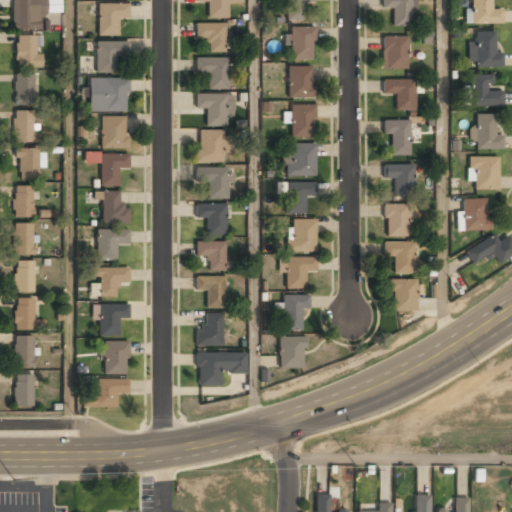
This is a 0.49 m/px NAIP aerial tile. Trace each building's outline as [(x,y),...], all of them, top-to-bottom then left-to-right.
[(11,0),(11,31),(43,31),(43,0),(11,0)] [(227,19),(227,4),(241,4),(241,0),(194,0),(194,3),(206,3),(206,19),(227,19)] [(303,2),(314,2),(313,0),(285,0),(286,20),(303,20),(303,2)] [(381,0),(381,8),(391,8),(391,27),(409,27),(409,0),(381,0)] [(468,0),(468,23),(500,23),(500,8),(490,8),(490,0),(468,0)] [(96,5),(96,37),(117,37),(117,19),(127,19),(127,5),(96,5)] [(193,24),(193,41),(206,40),(206,53),(224,53),(224,24),(193,24)] [(312,60),(312,27),(288,27),(288,60),(312,60)] [(466,42),(466,66),(501,66),(501,52),(493,52),(493,31),(474,31),(474,42),(466,42)] [(40,67),(40,54),(35,54),(35,36),(13,36),(13,67),(40,67)] [(406,37),(381,37),(381,69),(406,69),(406,37)] [(127,42),(95,42),(95,74),(115,74),(115,58),(127,58),(127,42)] [(227,90),(227,59),(194,59),(194,74),(206,74),(206,90),(227,90)] [(287,98),(310,98),(310,66),(287,66),(287,98)] [(32,106),(32,73),(13,73),(13,106),(32,106)] [(501,106),(501,90),(489,90),(489,75),(469,75),(469,86),(463,86),(463,106),(501,106)] [(126,112),(126,79),(87,79),(87,112),(126,112)] [(381,94),(393,94),(394,112),(414,112),(414,80),(381,80),(381,94)] [(232,117),(232,95),(194,95),(194,108),(205,108),(205,126),(225,126),(225,117),(232,117)] [(289,138),(312,138),(312,105),(289,105),(289,138)] [(12,111),(12,143),(32,143),(32,111),(12,111)] [(468,126),(468,141),(474,141),(474,150),(501,150),(501,134),(492,134),(492,114),(474,114),(474,126),(468,126)] [(126,117),(99,117),(99,148),(126,148),(126,117)] [(389,156),(408,156),(408,121),(381,121),(381,135),(389,135),(389,156)] [(195,163),(223,163),(223,131),(195,131),(195,163)] [(313,143),(290,143),(290,153),(282,153),(282,176),(313,176),(313,143)] [(38,179),(38,148),(16,148),(16,179),(38,179)] [(85,153),(85,162),(98,162),(98,185),(117,185),(117,167),(126,167),(126,153),(85,153)] [(496,156),(466,156),(466,180),(473,180),(473,190),(496,190),(496,156)] [(392,197),(412,197),(412,165),(382,165),(382,179),(392,179),(392,197)] [(227,199),(227,167),(194,167),(194,182),(206,182),(206,199),(227,199)] [(285,214),(304,214),(304,195),(313,195),(313,182),(285,182),(285,214)] [(30,218),(30,187),(13,187),(13,218),(30,218)] [(101,200),(101,223),(126,223),(126,203),(117,203),(117,190),(93,190),(93,200),(101,200)] [(486,199),(460,199),(460,231),(486,231),(486,199)] [(225,236),(225,204),(194,204),(194,218),(205,218),(205,236),(225,236)] [(406,205),(383,205),(383,237),(406,237),(406,205)] [(285,220),(285,252),(314,252),(314,220),(285,220)] [(31,256),(31,223),(13,223),(13,256),(31,256)] [(115,244),(126,244),(126,229),(95,229),(95,260),(115,260),(115,244)] [(492,255),(494,262),(511,255),(511,246),(507,234),(454,255),(459,268),(492,255)] [(206,258),(206,272),(224,272),(224,242),(194,242),(194,258),(206,258)] [(382,257),(392,257),(392,273),(412,273),(412,243),(382,243),(382,257)] [(285,290),(304,290),(304,271),(314,271),(314,258),(278,258),(278,272),(285,272),(285,290)] [(13,293),(32,293),(32,261),(13,261),(13,293)] [(89,296),(115,297),(115,283),(127,284),(127,267),(90,267),(90,281),(89,296)] [(194,291),(205,291),(205,309),(223,309),(223,277),(194,277),(194,291)] [(414,280),(389,280),(389,311),(414,311),(414,280)] [(299,309),(307,309),(307,296),(280,296),(280,330),(299,330),(299,309)] [(32,299),(13,299),(13,330),(32,330),(32,299)] [(97,336),(117,336),(117,319),(126,319),(126,305),(90,304),(90,321),(97,321),(97,336)] [(194,347),(220,347),(220,314),(203,314),(203,328),(194,328),(194,347)] [(32,337),(13,337),(13,368),(32,368),(32,337)] [(277,337),(277,368),(302,368),(302,337),(277,337)] [(126,342),(100,342),(100,374),(126,374),(126,342)] [(218,387),(218,373),(244,373),(244,353),(195,353),(195,387),(218,387)] [(13,376),(13,407),(31,407),(31,376),(13,376)] [(115,394),(126,394),(126,379),(92,379),(92,393),(81,393),(81,407),(115,407),(115,394)] [(326,511),(326,495),(313,495),(313,511),(326,511)] [(428,511),(428,496),(412,496),(411,511),(428,511)] [(466,511),(466,499),(453,499),(453,511),(466,511)] [(387,511),(388,504),(375,503),(375,511),(387,511)]
